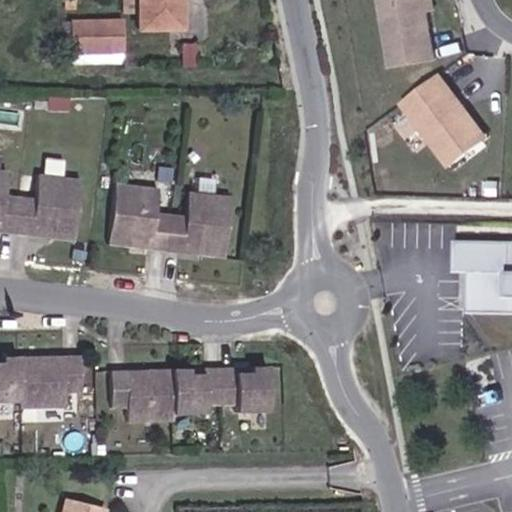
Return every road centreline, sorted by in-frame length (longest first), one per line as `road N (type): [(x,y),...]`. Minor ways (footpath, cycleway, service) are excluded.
road 1 (residential): [(0,290),(206,322),(301,310)]
road 2 (tertiary): [(296,0),(318,121),(312,212),(326,272)]
road 3 (residential): [(159,511),(160,486),(397,478)]
road 4 (tertiary): [(339,332),(355,396),(392,447),(397,478)]
